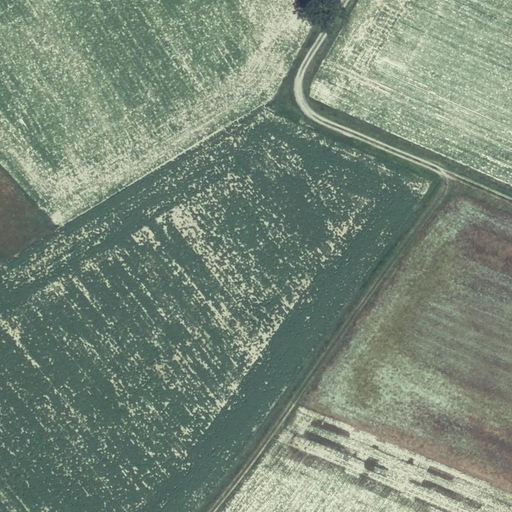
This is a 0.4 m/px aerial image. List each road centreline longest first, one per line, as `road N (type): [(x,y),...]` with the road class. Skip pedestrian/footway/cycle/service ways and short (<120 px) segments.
road 1 (track): [(453,175),(211,511)]
road 2 (track): [(511,200),(314,116),(298,88),(344,0)]
